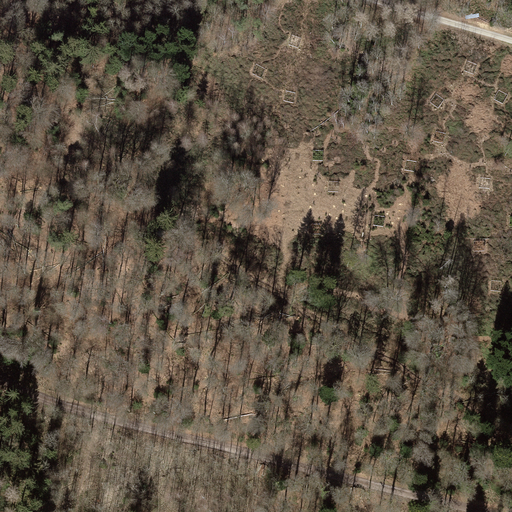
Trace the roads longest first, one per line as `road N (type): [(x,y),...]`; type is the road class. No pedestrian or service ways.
road 1 (track): [(0,382),(70,411),(480,511)]
road 2 (track): [(380,0),(511,40)]
